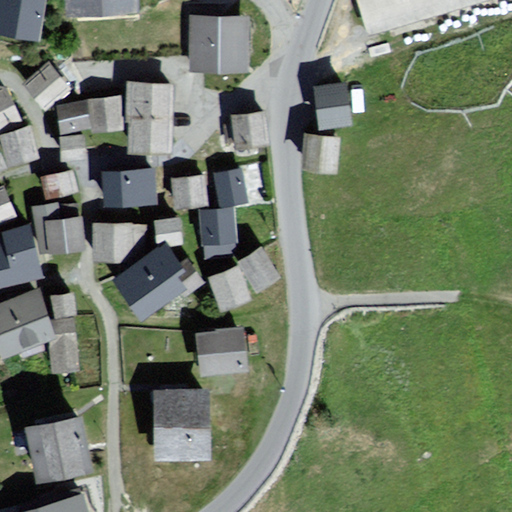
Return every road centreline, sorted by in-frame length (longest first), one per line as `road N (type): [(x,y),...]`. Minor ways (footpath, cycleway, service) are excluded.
road 1 (residential): [(325,0),(290,74),(284,109),(302,310),(296,383),(273,444),(220,511)]
road 2 (track): [(302,310),(456,294),(511,304)]
